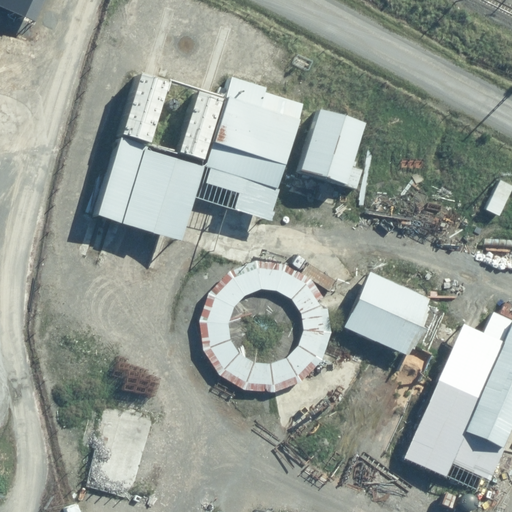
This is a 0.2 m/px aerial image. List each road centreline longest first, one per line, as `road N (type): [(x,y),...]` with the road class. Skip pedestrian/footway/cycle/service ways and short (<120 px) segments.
road 1 (track): [(172,511),(216,434),(172,379),(156,328),(191,252),(293,222),(393,252),(511,303)]
road 2 (track): [(90,0),(20,274),(12,331),(30,465),(16,511)]
road 3 (residential): [(286,0),(511,111)]
road 4 (track): [(406,511),(216,434)]
